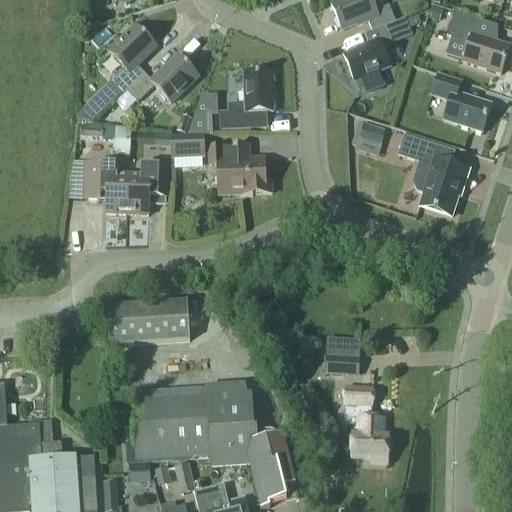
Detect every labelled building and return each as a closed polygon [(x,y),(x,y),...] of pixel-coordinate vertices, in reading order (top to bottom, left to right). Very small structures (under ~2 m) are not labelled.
[(367,22),(372,33),(395,24),(388,7),(375,13),(369,0),(347,0),(331,7),(342,33),(367,22)] [(99,15),(92,11),(85,14),(85,22),(92,27),(99,23),(99,15)] [(462,65),(500,77),(509,49),(477,38),(482,23),(454,14),(446,39),(468,46),(462,65)] [(395,24),(372,33),(364,37),(369,48),(344,58),(354,84),(390,69),(381,49),(402,40),(395,24)] [(113,80),(126,93),(144,76),(137,68),(156,50),(135,29),(108,54),(123,70),(113,80)] [(144,76),(126,93),(137,105),(154,88),(171,105),(198,79),(177,58),(151,84),(144,76)] [(245,106),(229,107),(229,115),(220,116),(221,132),(251,131),(250,115),(273,114),(271,75),(244,76),(245,106)] [(443,123),(481,135),(491,107),(457,96),(461,85),(438,77),(431,98),(449,104),(443,123)] [(78,118),(78,123),(93,125),(112,107),(101,96),(88,107),(83,113),(78,118)] [(215,99),(201,99),(188,136),(211,135),(210,117),(216,117),(215,99)] [(183,118),(177,133),(185,136),(190,121),(183,118)] [(358,142),(380,150),(386,133),(364,126),(358,142)] [(102,137),(102,129),(80,128),(80,136),(102,137)] [(102,139),(102,141),(114,141),(113,151),(118,152),(129,152),(130,130),(102,129),(102,137),(102,139)] [(154,136),(138,136),(138,146),(154,146),(154,136)] [(170,139),(172,162),(205,160),(204,137),(170,139)] [(419,209),(452,219),(462,188),(464,189),(469,174),(448,168),(453,153),(405,137),(398,158),(419,165),(413,185),(417,194),(423,196),(419,209)] [(249,161),(248,147),(208,149),(209,168),(216,168),(216,176),(218,176),(219,196),(241,196),(241,199),(252,198),(252,197),(266,196),(266,183),(264,183),(263,161),(249,161)] [(105,217),(127,218),(128,179),(116,178),(116,167),(84,165),(83,202),(106,203),(105,217)] [(141,168),(141,179),(128,179),(127,218),(148,218),(149,201),(166,201),(167,169),(141,168)] [(188,310),(107,314),(109,352),(189,349),(188,310)] [(325,378),(359,380),(360,357),(326,355),(325,378)] [(96,511),(93,460),(74,461),(63,462),(62,445),(52,446),(41,446),(40,435),(40,427),(7,429),(4,387),(0,386),(0,511),(28,511),(29,506),(34,506),(33,511),(96,511)] [(263,511),(270,510),(269,506),(285,502),(284,495),(295,492),(282,438),(270,434),(256,435),(256,433),(245,434),(242,386),(206,388),(207,400),(139,405),(133,420),(136,465),(211,460),(211,471),(249,468),(260,511),(263,511)] [(344,407),(345,407),(345,422),(359,422),(358,438),(352,437),(351,460),(371,461),(371,466),(387,467),(388,439),(382,439),(383,421),(368,420),(369,408),(373,408),(373,391),(345,390),(344,407)] [(51,435),(40,435),(41,446),(52,446),(51,435)] [(129,467),(129,482),(150,482),(149,466),(129,467)] [(174,470),(181,498),(196,494),(189,466),(174,470)] [(165,470),(154,473),(157,488),(169,485),(165,470)] [(224,488),(211,491),(195,495),(198,511),(247,511),(245,500),(227,504),(224,488)] [(103,511),(116,511),(116,498),(103,499),(103,511)]
